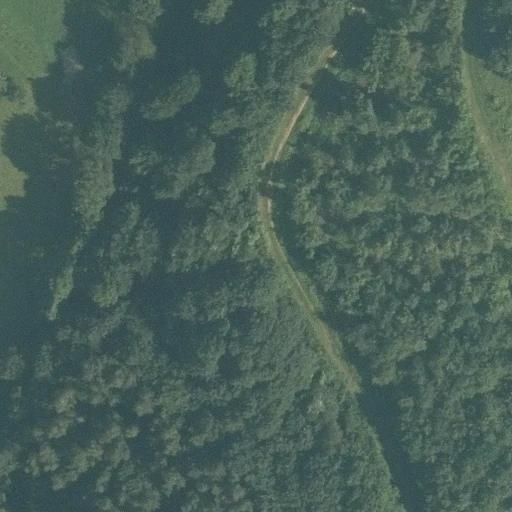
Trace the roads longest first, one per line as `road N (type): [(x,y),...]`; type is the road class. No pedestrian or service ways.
road 1 (track): [(410,511),(349,370),(287,267),(267,215),(279,144),(366,0)]
road 2 (tertiary): [(0,390),(51,329),(71,286),(170,0)]
